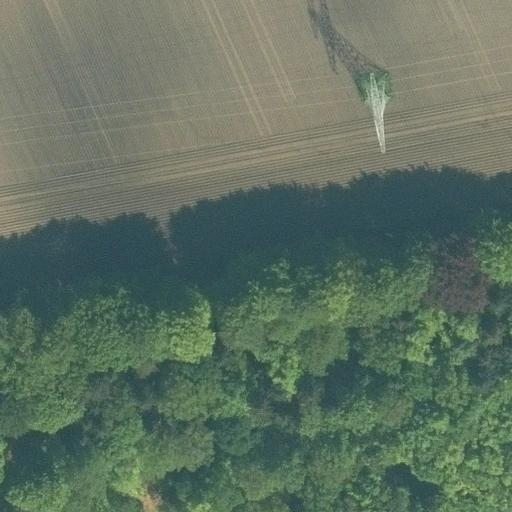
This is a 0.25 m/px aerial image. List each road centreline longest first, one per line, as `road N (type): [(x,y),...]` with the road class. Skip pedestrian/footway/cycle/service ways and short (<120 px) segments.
road 1 (track): [(511,211),(20,303)]
road 2 (track): [(79,511),(20,303),(0,307)]
